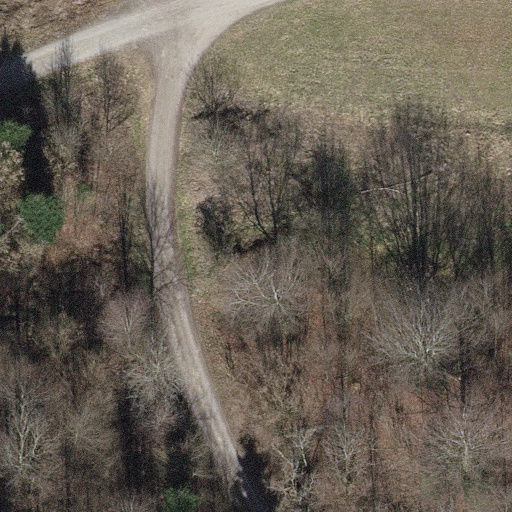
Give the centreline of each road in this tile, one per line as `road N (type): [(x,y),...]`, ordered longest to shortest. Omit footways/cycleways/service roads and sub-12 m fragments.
road 1 (track): [(255,511),(188,364),(163,235),(179,13),(162,0)]
road 2 (track): [(237,0),(179,13),(0,90)]
